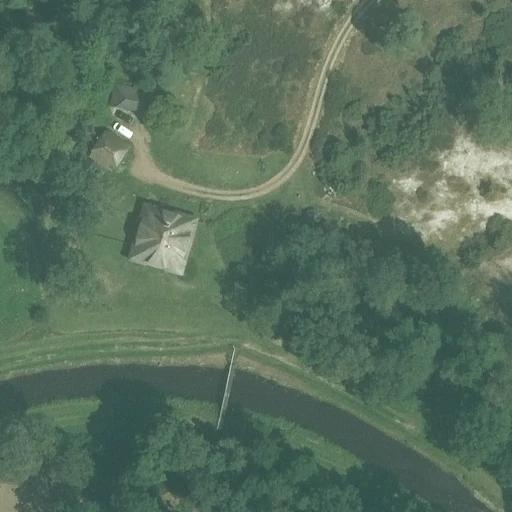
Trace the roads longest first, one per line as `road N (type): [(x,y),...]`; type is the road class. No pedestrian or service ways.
road 1 (track): [(510,511),(456,463),(276,362),(234,353)]
road 2 (track): [(234,353),(0,343)]
